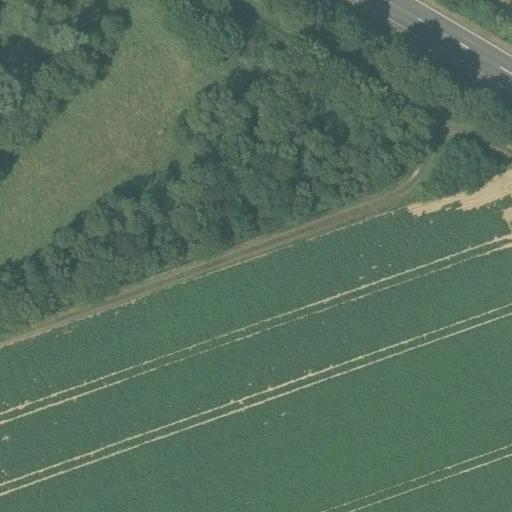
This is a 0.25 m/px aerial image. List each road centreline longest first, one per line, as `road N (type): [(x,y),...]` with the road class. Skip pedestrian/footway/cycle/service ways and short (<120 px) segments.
road 1 (track): [(511,153),(240,0)]
road 2 (primary): [(511,77),(379,0)]
